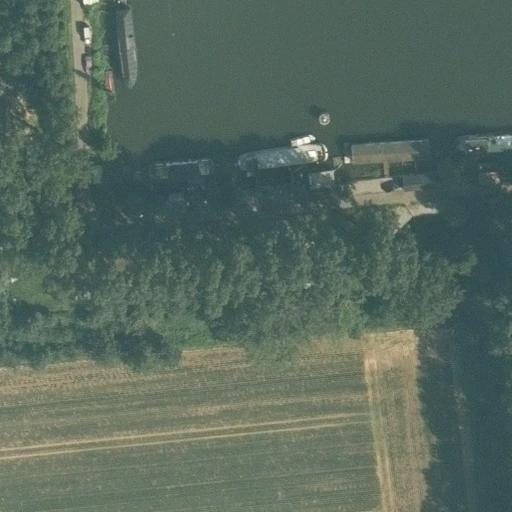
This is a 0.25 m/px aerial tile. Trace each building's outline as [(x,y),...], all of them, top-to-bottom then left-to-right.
[(133,7),(115,9),(122,88),(140,86),(133,7)] [(140,95),(126,96),(133,168),(147,167),(140,95)] [(511,133),(452,137),(453,155),(511,151),(511,133)] [(343,145),(345,162),(438,155),(437,137),(343,145)] [(237,154),(239,172),(330,161),(328,144),(237,154)] [(150,167),(152,180),(211,174),(209,160),(150,167)] [(445,183),(445,182),(444,173),(444,171),(402,174),(402,177),(403,185),(403,187),(403,189),(445,186),(445,183)] [(478,180),(478,183),(490,183),(499,182),(499,178),(499,177),(499,171),(478,173),(478,179),(478,180)] [(291,198),(291,201),(331,196),(330,194),(330,192),(329,185),(305,188),(305,187),(304,184),(290,185),(289,186),(290,188),(291,195),(291,198)] [(182,193),(182,192),(168,194),(169,201),(183,199),(182,193)] [(147,216),(148,219),(185,212),(183,199),(169,201),(145,204),(146,208),(147,216)] [(24,223),(11,224),(13,237),(25,236),(24,223)] [(383,285),(412,284),(412,270),(382,271),(383,285)] [(176,304),(186,303),(184,293),(186,292),(184,275),(173,277),(176,304)] [(493,307),(511,291),(511,279),(487,299),(493,307)] [(137,292),(148,291),(147,284),(136,285),(137,292)] [(98,300),(121,306),(124,296),(101,291),(98,300)]
